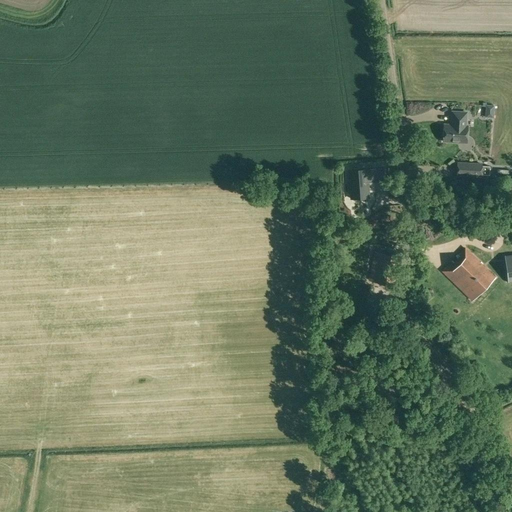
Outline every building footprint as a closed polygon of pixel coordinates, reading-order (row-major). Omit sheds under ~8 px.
[(485,117),(493,118),(494,105),(486,105),(485,117)] [(466,126),(467,113),(452,112),(452,125),(444,125),(443,141),(466,143),(467,126),(466,126)] [(458,163),(457,175),(481,176),(482,164),(458,163)] [(359,170),(350,170),(352,195),(367,194),(367,182),(374,182),(385,181),(384,167),(359,169),(359,170)] [(495,184),(498,202),(511,199),(511,187),(510,181),(495,184)] [(453,260),(443,271),(473,300),(495,276),(465,247),(458,254),(460,257),(455,262),(453,260)] [(399,257),(376,252),(370,280),(393,285),(399,257)] [(511,395),(511,357),(495,316),(476,323),(507,398),(511,395)]
